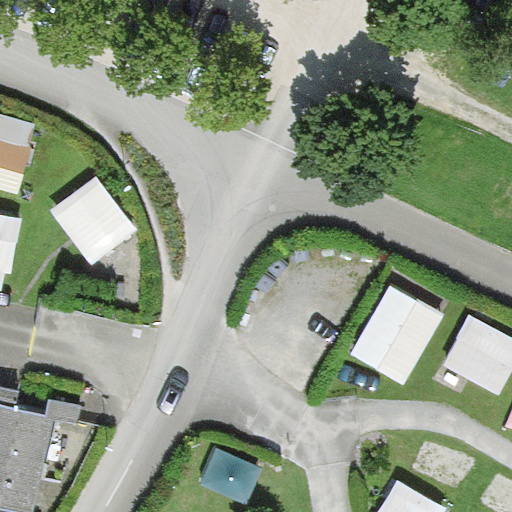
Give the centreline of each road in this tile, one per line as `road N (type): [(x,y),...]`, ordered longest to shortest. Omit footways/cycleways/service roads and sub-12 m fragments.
road 1 (residential): [(267,168),(99,511)]
road 2 (residential): [(0,55),(54,69),(267,168)]
road 3 (residential): [(267,168),(511,277)]
